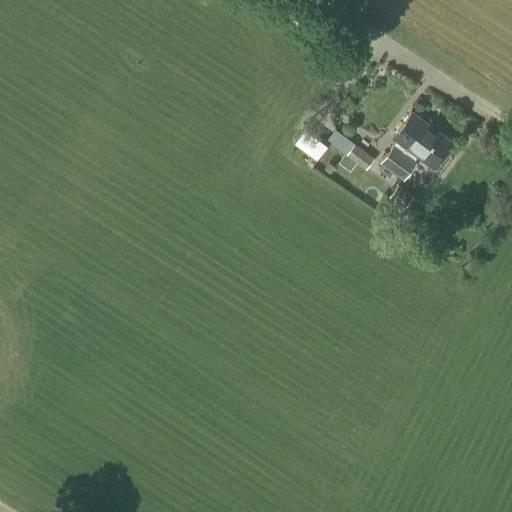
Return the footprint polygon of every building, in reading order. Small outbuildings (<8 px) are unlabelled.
[(327,60),(321,68),(330,75),(336,66),(327,60)] [(412,152),(431,126),(410,111),(392,137),(395,139),(412,152)] [(412,152),(417,156),(433,167),(452,141),(431,126),(412,152)] [(326,144),(304,128),(294,141),(316,158),(326,144)] [(333,129),(325,141),(366,169),(374,157),(369,154),(333,129)] [(417,156),(412,152),(395,139),(378,163),(403,181),(417,161),(415,159),(417,156)] [(404,208),(413,196),(397,184),(388,196),(404,208)]
